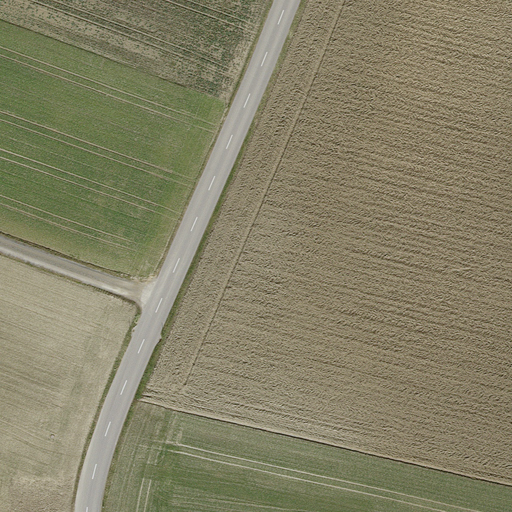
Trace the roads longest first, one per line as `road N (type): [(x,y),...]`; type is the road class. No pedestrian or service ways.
road 1 (tertiary): [(85,511),(122,392),(284,0)]
road 2 (track): [(0,242),(163,301)]
